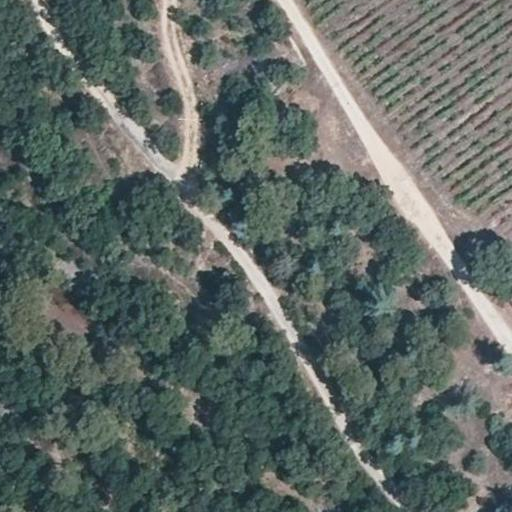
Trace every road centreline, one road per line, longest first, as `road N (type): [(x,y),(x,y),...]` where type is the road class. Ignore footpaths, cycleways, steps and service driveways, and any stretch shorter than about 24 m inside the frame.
road 1 (track): [(18,0),(256,269),(384,485),(412,511)]
road 2 (track): [(276,0),(511,340)]
